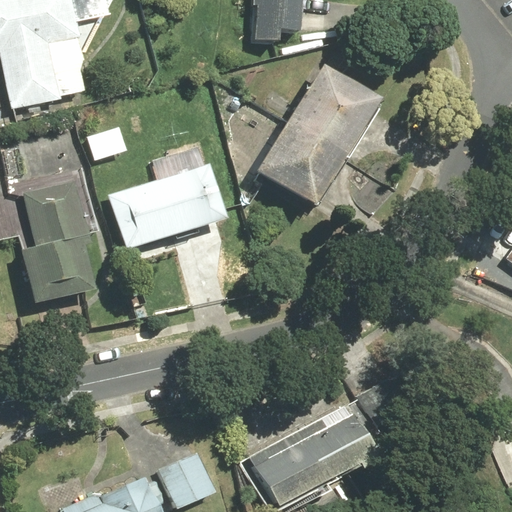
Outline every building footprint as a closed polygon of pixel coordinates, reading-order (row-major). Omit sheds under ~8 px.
[(66,0),(0,0),(0,96),(3,113),(52,103),(41,47),(74,40),(66,0)] [(266,47),(267,34),(290,36),(292,0),(243,0),(243,10),(247,11),(244,45),(266,47)] [(311,70),(244,177),(299,211),(367,105),(311,70)] [(200,168),(102,198),(119,253),(217,224),(200,168)] [(11,254),(23,308),(84,294),(74,250),(83,248),(68,184),(17,195),(30,250),(11,254)] [(511,243),(499,261),(511,270),(511,243)] [(269,511),(367,461),(339,409),(241,461),(267,511),(269,511)] [(151,511),(136,476),(55,510),(56,511),(151,511)]
